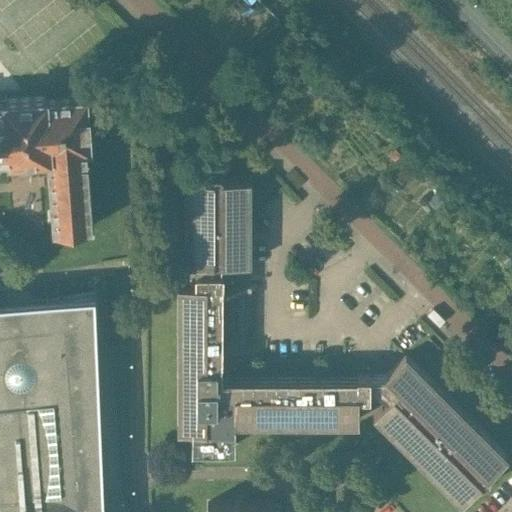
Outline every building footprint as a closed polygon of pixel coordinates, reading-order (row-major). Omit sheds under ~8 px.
[(251,2),(248,0),(236,0),(233,4),(242,12),(251,2)] [(312,92),(318,86),(317,77),(308,76),(302,82),(304,91),(312,92)] [(334,105),(342,96),(333,87),(325,96),(334,105)] [(0,171),(0,172),(0,169),(0,157),(49,154),(55,229),(92,226),(86,147),(90,146),(89,129),(90,129),(89,113),(88,113),(86,96),(47,99),(47,94),(5,98),(5,102),(0,102),(0,171)] [(150,120),(140,111),(133,118),(143,127),(150,120)] [(213,173),(211,177),(184,177),(185,279),(178,280),(179,393),(179,425),(193,425),(194,443),(237,442),(237,418),(356,419),(357,393),(378,393),(378,386),(386,386),(393,393),(372,414),(461,502),(480,483),(486,483),(489,480),(489,474),(508,455),(405,353),(385,372),(370,373),(227,372),(227,345),(227,292),(227,261),(251,261),(251,224),(250,178),(224,178),(219,173),(213,173)] [(436,190),(427,199),(436,207),(444,198),(436,190)] [(448,217),(456,208),(448,200),(439,209),(448,217)] [(504,267),(511,259),(511,258),(504,251),(496,259),(504,267)] [(100,511),(90,453),(103,451),(96,289),(0,304),(0,511),(100,511)] [(278,511),(279,488),(277,488),(277,500),(208,500),(207,511),(278,511)]
